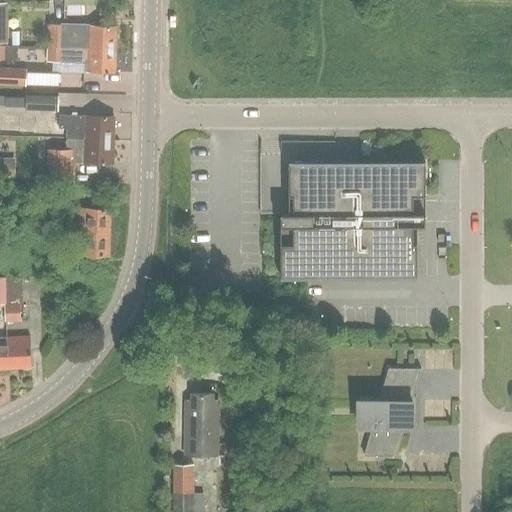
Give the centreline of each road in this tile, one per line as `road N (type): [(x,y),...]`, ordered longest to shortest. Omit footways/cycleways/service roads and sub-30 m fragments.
road 1 (residential): [(472,117),(472,511)]
road 2 (secondary): [(0,427),(82,369),(127,302),(146,226),(149,120)]
road 3 (residential): [(472,117),(149,120)]
road 4 (secondary): [(149,120),(150,0)]
